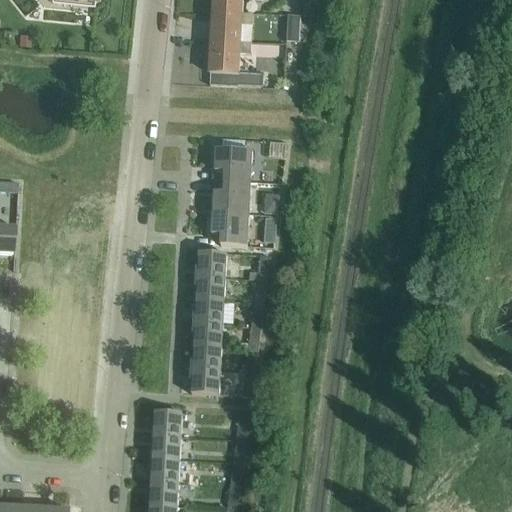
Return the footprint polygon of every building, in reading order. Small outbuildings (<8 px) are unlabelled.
[(213,0),(212,18),(242,19),(242,16),(243,1),(268,3),(267,0),(213,0)] [(300,6),(300,19),(313,20),(313,6),(300,6)] [(212,18),(210,47),(240,49),(240,46),(242,28),(252,28),(253,16),(242,16),(242,19),(212,18)] [(287,45),(298,46),(300,19),(288,18),(287,45)] [(257,54),(285,54),(285,42),(258,41),(257,54)] [(240,49),(210,47),(209,77),(210,77),(210,89),(237,91),(237,89),(263,91),(263,79),(238,77),(240,57),(250,58),(251,47),(240,46),(240,49)] [(217,144),(216,153),(244,154),(244,145),(236,145),(217,144)] [(224,175),(224,185),(251,187),(252,155),(244,154),(216,153),(215,175),(224,175)] [(272,174),(272,185),(281,186),(281,175),(272,174)] [(17,186),(0,185),(0,195),(17,196),(17,186)] [(214,196),(213,217),(249,218),(251,187),(224,185),(223,196),(214,196)] [(270,200),(269,216),(278,216),(279,201),(270,200)] [(249,218),(213,217),(212,238),(221,239),(220,250),(247,251),(249,218)] [(268,220),(267,232),(276,233),(277,221),(268,220)] [(0,229),(0,257),(13,258),(15,230),(0,229)] [(199,256),(198,279),(226,281),(227,257),(199,256)] [(242,400),(252,401),(270,261),(260,259),(258,276),(257,284),(242,400)] [(258,276),(250,275),(249,283),(257,284),(258,276)] [(198,279),(196,303),(224,305),(226,281),(198,279)] [(196,303),(195,327),(223,328),(224,305),(196,303)] [(195,327),(194,350),(222,352),(223,328),(195,327)] [(194,350),(192,374),(220,375),(222,352),(194,350)] [(220,375),(192,374),(191,398),(219,399),(220,375)] [(155,415),(154,439),(182,441),(183,417),(155,415)] [(227,511),(237,511),(250,421),(240,420),(227,511)] [(154,439),(153,462),(180,465),(182,441),(154,439)] [(153,462),(151,485),(179,487),(180,465),(153,462)] [(151,485),(150,509),(178,511),(179,487),(151,485)]
